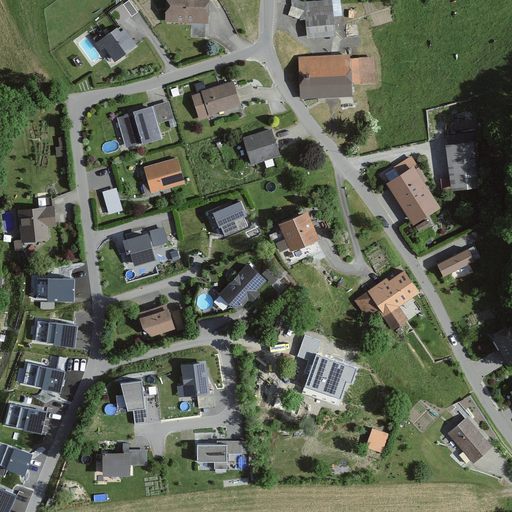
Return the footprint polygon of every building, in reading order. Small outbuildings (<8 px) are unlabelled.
[(204,25),(205,0),(163,0),(163,23),(204,25)] [(128,1),(109,14),(117,25),(136,13),(128,1)] [(332,35),(328,1),(300,4),(305,39),(332,35)] [(134,47),(122,30),(118,33),(115,29),(93,44),(99,52),(102,50),(112,63),(134,47)] [(350,97),(346,55),(295,59),(298,101),(350,97)] [(374,86),(372,59),(349,60),(351,87),(374,86)] [(237,107),(229,83),(199,93),(199,94),(189,97),(197,122),(211,118),(211,115),(237,107)] [(171,120),(165,102),(152,107),(157,124),(171,120)] [(139,145),(158,139),(149,107),(129,113),(130,115),(115,120),(124,148),(138,144),(139,145)] [(276,156),(268,130),(241,139),(249,165),(276,156)] [(471,143),(444,146),(450,193),(477,189),(471,143)] [(175,158),(142,168),(149,193),(183,183),(175,158)] [(437,210),(410,167),(383,184),(410,227),(437,210)] [(120,211),(113,190),(101,194),(107,215),(120,211)] [(246,211),(240,198),(214,209),(220,222),(222,221),(225,230),(246,221),(242,213),(246,211)] [(47,212),(47,208),(15,211),(17,236),(19,236),(20,242),(48,240),(47,229),(55,229),(53,211),(47,212)] [(315,241),(303,213),(275,225),(288,253),(315,241)] [(429,229),(425,222),(414,228),(418,235),(429,229)] [(166,225),(152,228),(155,244),(169,242),(166,225)] [(147,231),(124,237),(127,248),(131,247),(136,262),(155,257),(147,231)] [(471,262),(465,250),(435,266),(441,278),(471,262)] [(263,283),(246,266),(218,294),(236,311),(246,301),(249,304),(258,296),(254,292),(263,283)] [(277,276),(268,266),(260,273),(269,283),(277,276)] [(420,293),(405,271),(389,282),(387,278),(355,300),(368,318),(378,311),(392,331),(409,320),(400,307),(420,293)] [(75,280),(37,279),(37,298),(47,299),(47,301),(75,302),(75,280)] [(193,329),(186,307),(171,312),(178,333),(193,329)] [(172,329),(165,309),(136,319),(143,339),(172,329)] [(78,326),(38,321),(35,341),(54,343),(54,345),(76,348),(78,326)] [(511,362),(511,327),(491,339),(507,366),(511,362)] [(349,354),(317,344),(299,395),(331,406),(349,354)] [(204,362),(179,364),(180,385),(176,385),(177,398),(195,396),(196,408),(214,406),(212,390),(206,390),(204,362)] [(65,372),(28,364),(24,383),(42,387),(41,390),(60,394),(65,372)] [(144,404),(141,378),(121,381),(128,406),(144,404)] [(46,412),(10,404),(6,424),(24,428),(23,431),(41,435),(46,412)] [(488,448),(462,419),(445,434),(471,463),(488,448)] [(373,429),(366,448),(383,455),(391,435),(373,429)] [(217,445),(194,445),(194,462),(225,462),(225,455),(240,455),(240,442),(217,442),(217,445)] [(33,455),(0,443),(0,465),(7,468),(6,470),(25,477),(33,455)] [(125,450),(125,454),(100,454),(99,476),(125,476),(126,465),(144,466),(144,451),(125,450)] [(10,511),(17,496),(0,488),(0,511),(10,511)]
